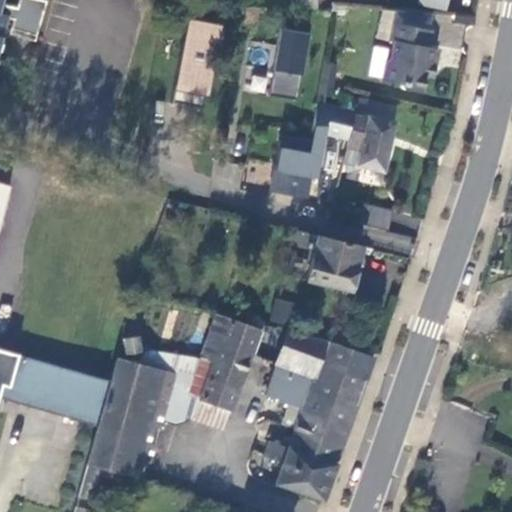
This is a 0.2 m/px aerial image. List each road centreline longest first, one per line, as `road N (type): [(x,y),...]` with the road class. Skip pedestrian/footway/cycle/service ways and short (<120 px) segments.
road 1 (secondary): [(362,511),(461,214),(511,5)]
road 2 (unknown): [(421,251),(0,127)]
